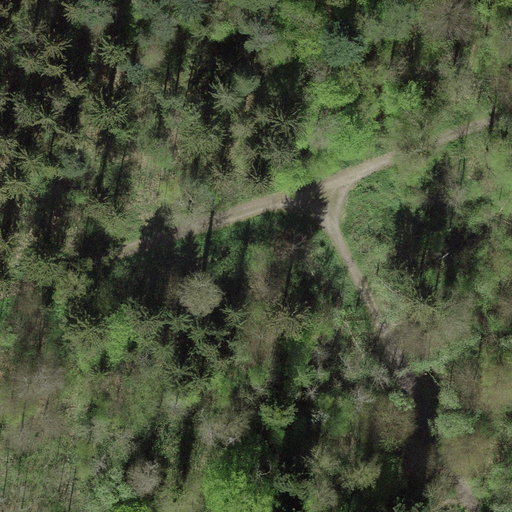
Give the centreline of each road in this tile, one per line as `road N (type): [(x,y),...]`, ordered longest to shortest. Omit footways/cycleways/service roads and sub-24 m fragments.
road 1 (track): [(0,287),(511,115)]
road 2 (track): [(313,187),(471,511)]
